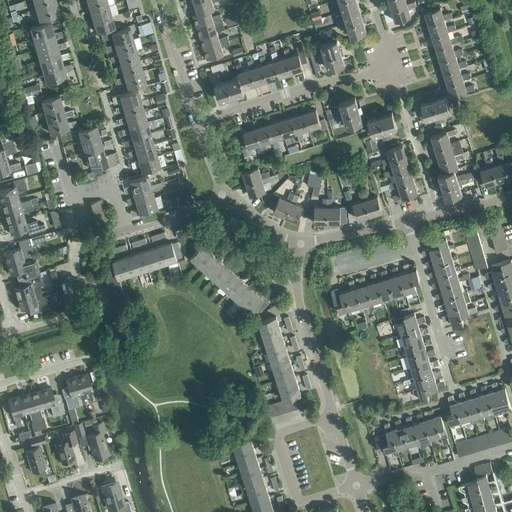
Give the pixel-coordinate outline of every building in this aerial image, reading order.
[(32,0),(36,10),(56,4),(55,0),(32,0)] [(86,0),(90,11),(108,5),(112,4),(111,0),(86,0)] [(137,2),(135,0),(126,0),(128,9),(138,7),(137,2)] [(210,11),(214,10),(212,3),(221,0),(220,0),(205,0),(194,4),(197,14),(198,14),(210,11)] [(330,0),(333,6),(341,4),(346,19),(338,21),(340,30),(348,28),(351,36),(366,31),(365,28),(372,26),(371,23),(365,25),(356,0),(330,0)] [(407,4),(405,0),(388,0),(391,9),(407,4)] [(407,4),(391,9),(395,22),(411,17),(408,9),(416,6),(415,2),(407,4)] [(56,4),(36,10),(39,21),(60,15),(56,4)] [(463,13),(471,10),(469,4),(461,6),(463,13)] [(93,22),(111,16),(108,5),(90,11),(93,22)] [(444,20),(452,18),(451,13),(443,16),(440,8),(424,12),(428,25),(444,20)] [(313,20),(322,17),(320,10),(311,14),(313,20)] [(212,17),(210,11),(198,14),(197,14),(193,15),(197,27),(222,19),(220,14),(212,17)] [(237,23),(234,15),(224,19),(226,27),(237,23)] [(111,16),(93,22),(96,33),(115,27),(111,16)] [(200,38),(217,32),(215,26),(223,23),(222,19),(197,27),(200,38)] [(30,28),(33,39),(54,33),(52,29),(60,27),(58,20),(30,28)] [(446,28),(444,20),(428,25),(432,37),(448,32),(456,30),(454,25),(446,28)] [(139,23),(141,34),(154,31),(152,21),(139,23)] [(114,44),(132,39),(129,28),(111,33),(114,44)] [(322,41),(334,37),(331,29),(319,33),(322,41)] [(3,34),(6,46),(14,44),(11,32),(3,34)] [(203,48),(228,41),(227,36),(219,39),(217,32),(200,38),(203,48)] [(450,40),(448,32),(432,37),(436,49),(451,44),(460,42),(458,37),(450,40)] [(36,50),(57,44),(54,33),(33,39),(36,50)] [(300,40),(298,33),(292,35),(294,42),(300,40)] [(117,55),(135,50),(132,39),(114,44),(117,55)] [(317,59),(341,52),(337,39),(321,44),(324,52),(310,57),(312,61),(317,59)] [(228,41),(203,48),(207,60),(224,55),(221,48),(230,45),(228,41)] [(157,50),(155,43),(148,45),(149,52),(157,50)] [(17,51),(15,44),(8,46),(10,53),(17,51)] [(39,61),(60,55),(57,44),(36,50),(39,61)] [(454,52),(451,44),(436,49),(440,61),(455,56),(463,54),(462,49),(454,52)] [(286,58),(291,74),(303,70),(301,64),(307,62),(302,45),(296,47),(298,54),(290,57),(288,49),(283,50),(286,58)] [(231,50),(233,57),(244,54),(242,47),(231,50)] [(276,52),(275,48),(273,47),(269,48),(271,54),(274,62),(279,77),(291,74),(286,58),(278,60),(276,52)] [(121,66),(139,61),(135,50),(117,55),(121,66)] [(317,59),(312,61),(315,72),(322,70),(320,63),(326,61),(330,73),(338,71),(336,66),(344,64),(343,61),(350,59),(350,56),(343,59),(341,52),(317,59)] [(42,72),(63,66),(60,55),(39,61),(42,72)] [(274,62),(266,64),(264,56),(259,58),(262,66),(262,65),(267,81),(279,77),(274,62)] [(458,64),(455,56),(440,61),(443,73),(459,68),(467,66),(466,61),(458,64)] [(262,65),(262,66),(254,68),(252,60),(247,61),(250,69),(255,85),(267,81),(262,65)] [(124,77),(142,72),(139,61),(121,66),(124,77)] [(250,69),(242,72),(240,64),(235,65),(239,77),(243,89),(243,88),(255,85),(250,69)] [(23,74),(21,66),(14,68),(16,76),(23,74)] [(63,66),(42,72),(46,83),(66,77),(63,66)] [(461,76),(459,68),(443,73),(447,85),(463,80),(471,78),(469,73),(461,76)] [(142,72),(124,77),(127,88),(145,83),(142,72)] [(239,77),(232,80),(229,72),(225,73),(220,74),(223,82),(215,85),(220,100),(223,100),(225,106),(227,106),(225,99),(232,97),(244,93),(243,88),(243,89),(239,77)] [(465,88),(463,80),(447,85),(451,97),(475,90),(473,85),(465,88)] [(39,83),(20,89),(25,104),(34,102),(32,95),(41,92),(39,83)] [(119,95),(111,97),(113,104),(121,102),(122,106),(140,101),(137,90),(119,95)] [(44,111),(62,106),(59,95),(41,100),(44,111)] [(423,111),(419,112),(421,120),(434,116),(436,124),(445,122),(442,114),(450,111),(445,96),(426,102),(424,95),(421,96),(424,102),(421,103),(423,111)] [(342,110),(334,113),(337,121),(345,119),(347,127),(363,122),(357,103),(364,101),(363,98),(356,100),(355,97),(347,100),(346,96),(338,98),(342,110)] [(140,101),(122,106),(125,117),(144,112),(140,101)] [(47,122),(65,117),(62,106),(44,111),(47,122)] [(387,114),(367,120),(372,136),(380,133),(383,141),(392,138),(389,130),(401,127),(399,119),(395,120),(392,112),(389,113),(387,106),(384,107),(387,114)] [(321,125),(319,121),(316,110),(303,114),(308,129),(311,137),(315,136),(313,128),(321,125)] [(125,117),(118,119),(120,124),(127,122),(129,128),(147,123),(144,112),(125,117)] [(301,132),(308,129),(303,114),(291,117),(296,133),(299,141),(303,140),(301,132)] [(65,117),(47,122),(50,134),(69,128),(65,117)] [(289,135),(296,133),(291,117),(279,121),(284,137),(286,145),(291,143),(289,135)] [(277,139),(284,137),(279,121),(267,125),(272,141),(274,149),(279,147),(277,139)] [(129,128),(122,130),(123,135),(130,133),(132,139),(150,134),(147,123),(129,128)] [(81,141),(99,136),(96,125),(77,130),(81,141)] [(265,143),(272,141),(267,125),(255,129),(260,144),(262,152),(267,151),(265,143)] [(175,138),(173,127),(167,129),(170,139),(175,138)] [(244,149),(260,144),(255,129),(239,134),(244,149)] [(455,129),(431,136),(435,149),(450,144),(450,143),(448,136),(456,134),(455,129)] [(0,162),(7,160),(5,155),(16,152),(12,141),(15,140),(13,133),(0,136),(0,138),(3,150),(0,150),(0,162)] [(132,139),(125,141),(126,146),(133,144),(135,150),(153,145),(150,134),(132,139)] [(84,152),(102,147),(99,136),(81,141),(84,152)] [(368,152),(377,149),(374,138),(365,141),(368,152)] [(450,144),(435,149),(439,160),(454,155),(452,148),(460,146),(458,141),(450,143),(450,144)] [(133,150),(127,152),(128,157),(133,156),(134,156),(135,157),(136,159),(137,158),(138,161),(156,156),(153,145),(135,150),(133,151),(133,150)] [(391,162),(406,157),(402,145),(387,150),(389,158),(381,161),(383,165),(391,163),(391,162)] [(84,152),(87,163),(90,163),(92,169),(108,165),(108,167),(116,165),(112,153),(105,155),(102,147),(84,152)] [(175,150),(173,151),(175,157),(182,155),(180,149),(175,150)] [(497,182),(509,178),(505,163),(501,151),(496,152),(500,164),(493,166),(493,167),(497,182)] [(454,155),(439,160),(442,173),(454,169),(458,168),(456,160),(464,158),(462,153),(454,155)] [(136,162),(130,163),(132,168),(140,166),(141,172),(160,167),(165,165),(162,154),(156,156),(138,161),(136,162)] [(387,177),(390,176),(410,169),(406,157),(391,162),(391,163),(393,170),(385,173),(387,177)] [(493,167),(493,166),(490,158),(486,160),(488,168),(480,170),(481,173),(476,174),(480,184),(484,183),(485,186),(497,182),(493,167)] [(7,160),(0,162),(0,173),(20,168),(19,162),(8,166),(7,160)] [(39,161),(35,162),(24,165),(25,168),(27,174),(37,171),(42,170),(39,161)] [(179,171),(177,164),(165,168),(167,175),(179,171)] [(246,184),(270,176),(268,172),(260,175),(258,167),(242,172),(246,184)] [(390,189),(398,187),(414,181),(410,169),(390,176),(392,184),(389,185),(390,189)] [(444,193),(437,195),(438,197),(445,195),(446,198),(454,196),(455,200),(463,198),(459,185),(467,183),(464,174),(456,177),(454,169),(442,173),(442,172),(438,174),(444,193)] [(96,179),(93,171),(81,175),(83,183),(96,179)] [(375,194),(381,192),(375,171),(369,173),(375,194)] [(313,187),(316,174),(310,172),(307,186),(313,187)] [(316,174),(313,187),(321,189),(324,176),(316,174)] [(132,192),(151,186),(147,175),(129,180),(132,192)] [(270,176),(246,184),(250,196),(266,191),(265,191),(271,189),(269,182),(276,180),(274,175),(270,176)] [(0,199),(1,203),(17,198),(16,192),(26,189),(23,178),(12,181),(14,187),(0,191),(0,199)] [(398,187),(401,194),(393,197),(394,201),(397,200),(398,205),(410,201),(409,197),(418,194),(414,181),(398,187)] [(126,199),(128,205),(135,203),(154,197),(151,186),(132,192),(134,197),(126,199)] [(349,190),(343,192),(347,203),(353,201),(349,190)] [(362,192),(370,216),(382,212),(377,196),(369,199),(367,191),(362,192)] [(285,217),(294,194),(290,192),(287,200),(279,197),(273,212),(285,217)] [(358,220),(370,216),(362,192),(358,194),(361,202),(353,204),(358,220)] [(294,194),(285,217),(297,222),(303,207),(295,204),(298,196),(294,194)] [(154,197),(135,203),(138,214),(139,214),(141,218),(151,215),(149,211),(157,208),(154,197)] [(4,213),(37,203),(36,198),(19,203),(17,198),(1,203),(4,213)] [(327,223),(327,199),(323,199),(323,207),(314,207),(314,223),(327,223)] [(332,207),(332,199),(327,199),(327,223),(346,223),(346,207),(332,207)] [(91,208),(103,205),(101,200),(90,203),(91,208)] [(7,224),(24,219),(22,213),(39,208),(37,203),(4,213),(7,224)] [(93,214),(104,211),(103,205),(91,208),(93,214)] [(60,217),(72,214),(70,208),(59,212),(60,217)] [(94,219),(106,216),(104,211),(93,214),(94,219)] [(62,223),(74,219),(72,214),(60,217),(62,223)] [(106,216),(94,219),(96,225),(107,222),(106,216)] [(24,219),(7,224),(10,234),(27,229),(29,235),(45,230),(44,224),(37,226),(36,220),(25,223),(24,219)] [(64,228),(75,225),(74,219),(62,223),(64,228)] [(489,230),(501,227),(499,222),(488,225),(489,230)] [(75,225),(64,228),(65,234),(77,230),(75,225)] [(491,236),(502,233),(501,227),(489,230),(491,236)] [(466,237),(478,234),(476,228),(465,231),(466,237)] [(493,241),(504,238),(502,233),(491,236),(493,241)] [(32,244),(45,240),(43,234),(30,238),(32,244)] [(468,242),(479,239),(478,234),(466,237),(468,242)] [(441,251),(449,249),(454,247),(453,245),(448,246),(446,237),(438,240),(439,246),(429,249),(432,260),(443,257),(441,251)] [(6,263),(23,258),(34,255),(29,238),(18,242),(20,248),(3,253),(6,263)] [(217,246),(220,243),(215,238),(211,241),(217,246)] [(494,247),(506,243),(504,238),(493,241),(494,247)] [(470,248),(481,245),(479,239),(468,242),(470,248)] [(162,246),(167,263),(177,260),(182,258),(178,246),(173,248),(171,243),(162,246)] [(220,243),(217,246),(222,251),(225,247),(220,243)] [(506,243),(494,247),(496,252),(507,249),(506,243)] [(198,265),(211,251),(203,245),(190,258),(198,265)] [(471,253),(483,250),(481,245),(470,248),(471,253)] [(158,266),(167,263),(162,246),(152,249),(158,266)] [(148,270),(158,266),(152,249),(142,252),(148,270)] [(444,262),(452,260),(457,258),(457,255),(452,257),(449,249),(441,251),(443,257),(432,260),(436,271),(446,268),(444,262)] [(473,259),(484,255),(483,250),(471,253),(473,259)] [(206,272),(218,258),(211,251),(198,265),(206,272)] [(138,273),(148,270),(142,252),(133,255),(138,273)] [(232,260),(235,256),(230,252),(227,255),(232,260)] [(128,276),(138,273),(133,255),(123,258),(128,276)] [(474,264),(486,261),(484,255),(473,259),(474,264)] [(235,256),(232,260),(237,265),(240,261),(235,256)] [(28,276),(39,273),(35,261),(25,264),(23,258),(6,263),(10,274),(20,271),(22,278),(28,276)] [(119,279),(128,276),(123,258),(113,261),(116,270),(118,276),(119,279)] [(213,279),(226,265),(218,258),(206,272),(213,279)] [(448,273),(456,271),(461,269),(460,266),(455,268),(452,260),(444,262),(446,268),(436,271),(439,282),(450,278),(448,273)] [(511,262),(511,260),(506,261),(490,266),(495,283),(506,279),(504,274),(511,271),(511,262)] [(486,261),(474,264),(476,270),(487,266),(486,261)] [(221,286),(233,272),(226,265),(213,279),(221,286)] [(244,265),(240,268),(246,273),(249,270),(244,265)] [(106,280),(118,276),(116,270),(104,274),(106,280)] [(249,270),(246,273),(251,278),(254,275),(249,270)] [(405,293),(413,290),(415,295),(417,295),(414,282),(419,280),(416,270),(405,273),(408,284),(403,285),(405,293)] [(463,277),(458,279),(456,271),(448,273),(450,278),(439,282),(442,293),(453,289),(451,284),(459,282),(464,280),(467,279),(470,278),(469,274),(463,276),(463,277)] [(507,285),(511,283),(511,271),(504,274),(506,279),(495,283),(499,293),(509,290),(507,285)] [(228,293),(241,279),(233,272),(221,286),(228,293)] [(17,299),(41,292),(39,287),(43,286),(39,273),(28,276),(30,284),(14,288),(17,299)] [(407,298),(405,293),(403,285),(408,284),(405,273),(394,276),(397,287),(392,289),(394,296),(402,294),(404,299),(407,298)] [(120,282),(119,279),(118,276),(106,280),(108,285),(120,282)] [(396,301),(394,296),(392,289),(397,287),(394,276),(383,280),(386,290),(381,292),(383,299),(391,297),(393,302),(396,301)] [(470,278),(467,279),(470,289),(481,286),(479,276),(470,278)] [(53,288),(60,286),(57,278),(51,279),(53,288)] [(236,300),(248,286),(241,279),(228,293),(236,300)] [(259,279),(256,283),(261,287),(264,284),(259,279)] [(385,304),(383,299),(381,292),(386,290),(383,280),(372,283),(375,294),(370,295),(372,303),(380,300),(382,305),(385,304)] [(110,291),(121,287),(120,282),(108,285),(110,291)] [(462,293),(467,291),(467,288),(462,290),(459,282),(451,284),(453,289),(442,293),(446,303),(456,300),(454,295),(462,293)] [(374,308),(372,303),(370,295),(375,294),(372,283),(361,286),(365,297),(359,299),(361,306),(370,304),(371,309),(374,308)] [(511,300),(511,296),(511,295),(511,283),(507,285),(509,290),(499,293),(502,304),(511,301),(511,300)] [(264,284),(261,287),(266,292),(269,288),(264,284)] [(243,306),(256,293),(248,286),(236,300),(243,306)] [(363,311),(361,306),(359,299),(365,297),(361,286),(350,289),(354,300),(348,302),(350,309),(351,309),(359,307),(360,312),(363,311)] [(112,297),(123,293),(121,287),(110,291),(112,297)] [(354,300),(350,289),(340,293),(339,289),(331,291),(335,306),(337,305),(339,313),(348,310),(349,315),(352,314),(351,309),(350,309),(348,302),(354,300)] [(458,305),(466,303),(471,302),(467,291),(462,293),(454,295),(456,300),(446,303),(449,314),(460,311),(458,305)] [(41,292),(17,299),(20,310),(37,305),(39,312),(49,309),(46,296),(43,297),(41,292)] [(113,303),(125,299),(123,293),(112,297),(113,303)] [(256,293),(243,306),(251,313),(253,311),(256,314),(259,311),(261,313),(268,304),(256,293)] [(511,295),(511,296),(511,300),(511,301),(502,304),(505,315),(511,313),(511,295)] [(125,299),(113,303),(115,308),(127,305),(125,299)] [(460,311),(449,314),(452,326),(463,322),(462,317),(477,312),(475,307),(468,309),(466,303),(458,305),(460,311)] [(407,327),(418,324),(414,312),(404,316),(404,317),(397,319),(398,324),(393,325),(394,328),(399,327),(401,335),(408,333),(407,327)] [(262,332),(279,327),(276,317),(258,323),(262,332)] [(410,338),(421,334),(419,328),(418,324),(407,327),(408,333),(401,335),(396,336),(397,339),(402,337),(404,346),(412,344),(410,338)] [(265,342),(282,337),(279,327),(262,332),(265,342)] [(413,349),(424,345),(421,334),(410,338),(412,344),(404,346),(399,347),(400,350),(405,348),(408,356),(415,354),(413,349)] [(268,352),(285,346),(282,337),(265,342),(268,352)] [(416,360),(428,356),(424,345),(413,349),(415,354),(408,356),(403,358),(403,361),(408,359),(411,367),(418,365),(416,360)] [(271,362),(288,356),(285,346),(268,352),(271,362)] [(274,371),(291,366),(288,356),(271,362),(274,371)] [(420,371),(431,367),(428,356),(416,360),(418,365),(411,367),(406,369),(407,372),(412,370),(414,378),(421,376),(420,371)] [(277,381),(295,375),(291,366),(274,371),(277,381)] [(423,382),(434,378),(432,372),(431,367),(420,371),(421,376),(414,378),(403,382),(404,385),(410,383),(415,381),(417,389),(425,387),(423,382)] [(76,376),(81,393),(87,391),(90,402),(101,398),(98,388),(92,390),(87,373),(76,376)] [(280,391),(298,385),(295,375),(277,381),(280,391)] [(76,394),(81,393),(76,376),(66,380),(70,396),(65,397),(68,408),(79,405),(76,394)] [(425,387),(417,389),(412,391),(413,394),(418,392),(421,401),(429,398),(427,392),(438,389),(436,384),(434,378),(423,382),(425,387)] [(283,400),(289,398),(295,397),(301,395),(298,385),(280,391),(283,400)] [(40,390),(44,407),(50,406),(53,416),(64,413),(61,402),(55,404),(50,387),(40,390)] [(494,412),(495,416),(511,411),(505,388),(493,392),(496,402),(491,404),(493,412),(494,412)] [(471,398),(479,396),(478,395),(476,394),(474,389),(469,391),(471,398)] [(39,409),(44,407),(40,390),(29,393),(39,429),(46,427),(43,419),(42,419),(39,409)] [(461,402),(467,400),(467,399),(465,397),(464,392),(458,394),(461,402)] [(495,416),(494,412),(493,412),(491,404),(496,402),(493,392),(482,395),(486,406),(480,407),(482,415),(483,415),(491,412),(492,417),(495,416)] [(40,434),(39,429),(29,393),(19,397),(23,413),(29,412),(32,422),(30,423),(34,436),(40,434)] [(484,420),(483,415),(482,415),(480,407),(486,406),(482,395),(479,396),(471,398),(475,409),(469,411),(471,418),(472,418),(480,416),(481,421),(484,420)] [(18,415),(23,413),(19,397),(8,400),(16,427),(21,425),(18,415)] [(289,398),(293,410),(299,408),(295,397),(289,398)] [(287,412),(293,410),(289,398),(283,400),(287,412)] [(473,423),(472,418),(471,418),(469,411),(475,409),(471,398),(467,400),(461,402),(464,412),(458,414),(460,422),(461,421),(469,419),(471,424),(473,423)] [(281,414),(287,412),(283,400),(278,402),(281,414)] [(275,416),(281,414),(278,402),(272,404),(275,416)] [(462,426),(461,421),(460,422),(458,414),(464,412),(461,402),(450,405),(453,415),(447,417),(450,425),(458,422),(460,427),(462,426)] [(270,417),(275,416),(272,404),(266,406),(270,417)] [(264,419),(270,417),(266,406),(260,408),(264,419)] [(418,422),(426,420),(425,419),(423,418),(421,413),(416,415),(418,422)] [(444,427),(441,416),(429,419),(433,430),(427,432),(429,439),(430,439),(441,436),(442,439),(447,438),(444,427)] [(431,444),(430,439),(429,439),(427,432),(433,430),(429,419),(426,420),(418,422),(422,433),(416,435),(418,442),(419,442),(427,440),(428,445),(431,444)] [(77,435),(84,433),(81,422),(74,424),(77,435)] [(94,459),(108,455),(101,433),(105,432),(102,422),(92,424),(95,432),(87,434),(94,459)] [(420,447),(419,442),(418,442),(416,435),(422,433),(418,422),(407,426),(411,437),(405,438),(407,446),(408,446),(416,443),(417,448),(420,447)] [(409,451),(408,446),(407,446),(405,438),(411,437),(407,426),(397,429),(400,440),(394,442),(397,449),(405,446),(406,451),(409,451)] [(398,454),(397,449),(394,442),(400,440),(397,429),(386,432),(386,434),(374,438),(379,452),(385,450),(385,452),(394,450),(396,455),(398,454)] [(502,442),(507,441),(504,429),(499,431),(502,442)] [(20,439),(30,436),(29,430),(18,433),(20,439)] [(73,452),(70,444),(77,442),(73,430),(62,433),(64,441),(55,444),(57,451),(58,451),(61,463),(74,460),(72,452),(73,452)] [(497,444),(502,442),(499,431),(494,432),(497,444)] [(492,445),(497,444),(494,432),(489,434),(492,445)] [(31,446),(45,442),(43,433),(29,438),(31,446)] [(486,447),(492,445),(489,434),(483,435),(486,447)] [(480,449),(486,447),(483,435),(477,437),(480,449)] [(475,450),(480,449),(477,437),(472,439),(475,450)] [(236,454),(253,448),(250,438),(233,444),(236,454)] [(470,452),(475,450),(472,439),(466,440),(470,452)] [(464,454),(470,452),(466,440),(461,442),(464,454)] [(458,455),(464,454),(461,442),(455,444),(458,455)] [(32,472),(45,468),(39,448),(26,452),(32,472)] [(239,463),(257,458),(253,448),(236,454),(239,463)] [(242,473),(260,468),(257,458),(239,463),(242,473)] [(476,474),(492,470),(490,463),(474,468),(476,474)] [(245,483),(263,477),(260,468),(242,473),(245,483)] [(477,481),(458,486),(459,490),(460,490),(464,493),(465,496),(461,497),(462,501),(463,501),(467,503),(468,507),(464,508),(465,511),(466,511),(496,511),(492,496),(490,489),(486,474),(476,477),(477,481)] [(248,493),(266,487),(263,477),(245,483),(248,493)] [(122,503),(116,483),(103,487),(110,509),(116,507),(117,511),(130,511),(131,511),(128,501),(122,503)] [(252,502),(269,497),(266,487),(248,493),(252,502)] [(71,498),(72,502),(64,505),(66,511),(86,511),(89,511),(84,494),(71,498)] [(254,511),(272,506),(269,497),(252,502),(254,511)] [(58,511),(55,503),(42,506),(43,511),(58,511)]
